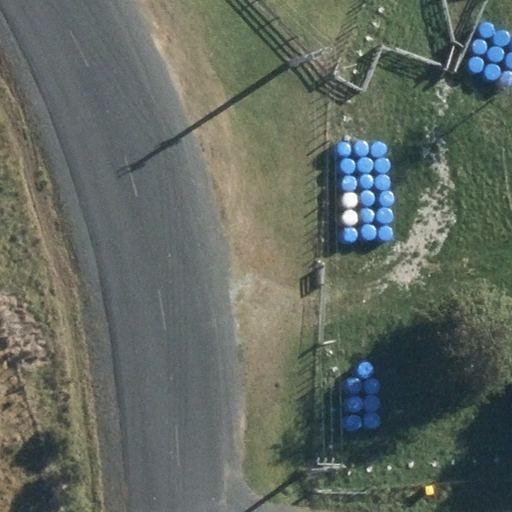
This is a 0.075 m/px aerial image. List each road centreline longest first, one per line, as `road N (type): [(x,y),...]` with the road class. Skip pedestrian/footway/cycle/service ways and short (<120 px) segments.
road 1 (unclassified): [(24,0),(86,163),(138,511)]
road 2 (unknown): [(270,511),(511,496)]
